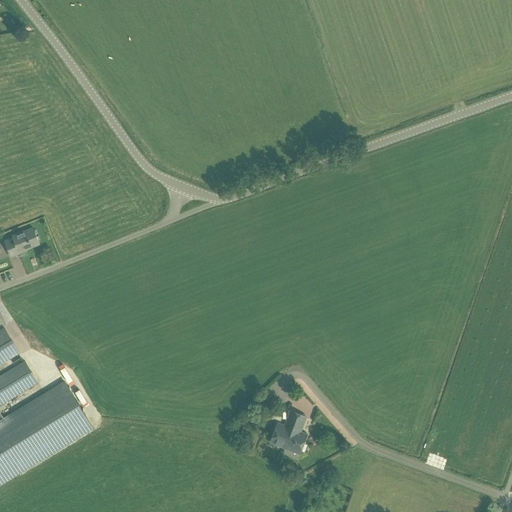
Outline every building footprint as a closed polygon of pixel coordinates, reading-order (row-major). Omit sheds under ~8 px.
[(15,236),(4,240),(11,258),(35,248),(34,247),(40,244),(34,227),(14,234),(15,236)] [(0,365),(20,353),(5,327),(0,329),(0,406),(38,383),(25,360),(0,375),(0,365)] [(0,411),(0,485),(94,427),(67,382),(6,420),(0,411)] [(265,399),(260,395),(253,404),(258,408),(265,399)] [(292,411),(286,426),(278,423),(271,441),(300,452),(307,435),(300,432),(306,416),(292,411)]
